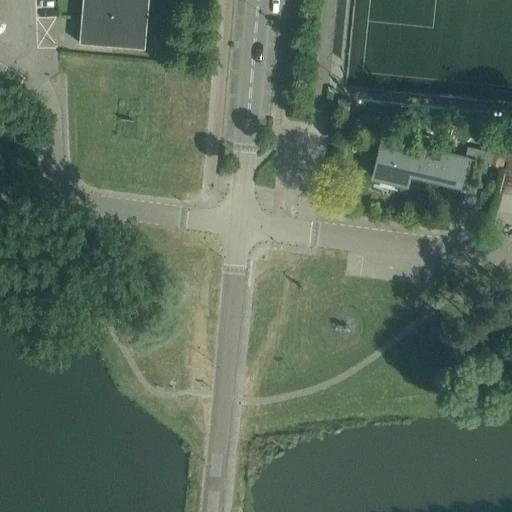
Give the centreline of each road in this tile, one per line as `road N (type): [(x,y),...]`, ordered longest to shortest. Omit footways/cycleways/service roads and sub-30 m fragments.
road 1 (residential): [(212,511),(236,224)]
road 2 (residential): [(236,224),(511,253)]
road 3 (residential): [(236,224),(256,0)]
road 4 (residential): [(236,224),(50,199)]
road 5 (residential): [(50,199),(52,111),(17,56)]
